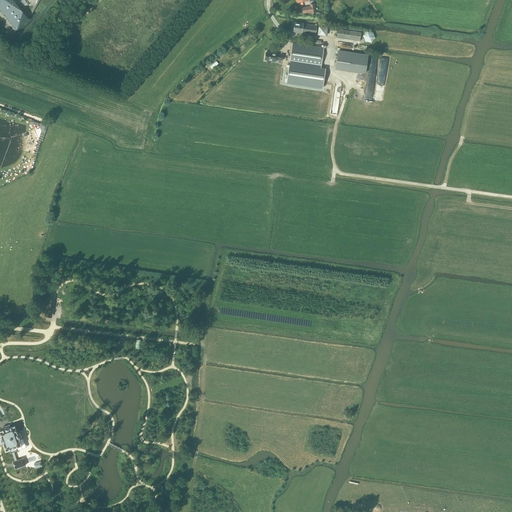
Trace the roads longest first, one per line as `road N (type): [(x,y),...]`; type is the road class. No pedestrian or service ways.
road 1 (track): [(388,275),(225,252),(204,338),(195,344)]
road 2 (track): [(197,0),(138,74),(107,86),(73,77),(63,57),(68,31),(92,5)]
road 3 (track): [(284,32),(329,41),(326,70),(349,86),(332,182)]
road 4 (track): [(511,209),(455,206),(420,286)]
